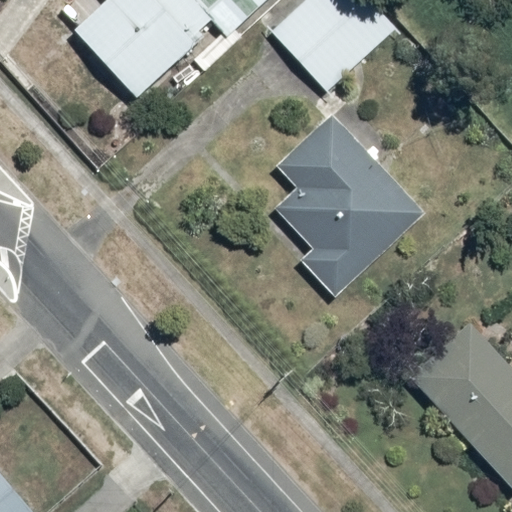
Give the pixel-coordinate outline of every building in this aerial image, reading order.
[(90,0),(70,19),(143,98),(190,54),(192,56),(206,72),(282,0),(90,0)] [(399,27),(373,0),(297,0),(270,26),(331,91),(399,27)] [(396,267),(373,261),(426,213),(333,112),(279,162),(303,188),(281,208),(316,247),(304,258),(337,294),(345,287),(391,299),(396,267)] [(408,376),(504,474),(511,482),(511,362),(471,318),(408,376)] [(0,511),(38,511),(0,467),(0,511)]
